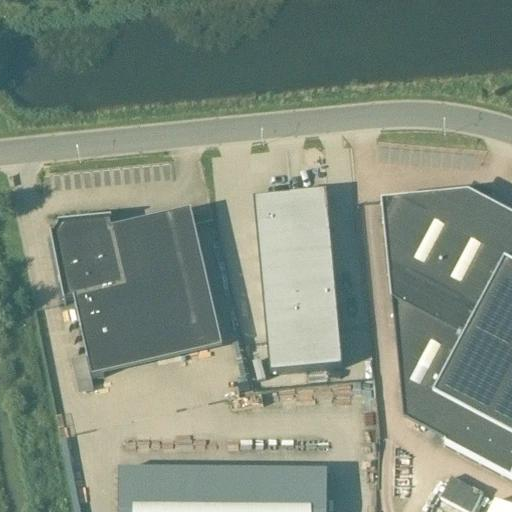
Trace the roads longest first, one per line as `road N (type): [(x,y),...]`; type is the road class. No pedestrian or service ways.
road 1 (unknown): [(31,151),(33,214),(70,409),(82,424),(320,433),(344,450),(343,511)]
road 2 (unclassified): [(511,133),(467,120),(399,117),(0,154)]
